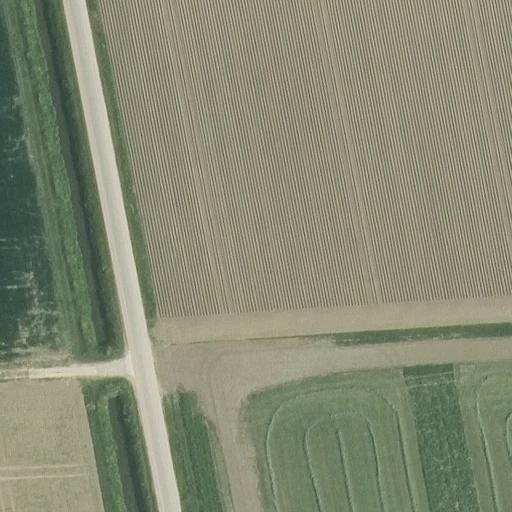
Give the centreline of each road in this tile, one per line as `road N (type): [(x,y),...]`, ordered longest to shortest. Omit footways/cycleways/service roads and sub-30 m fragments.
road 1 (unclassified): [(169,511),(72,0)]
road 2 (track): [(0,376),(142,370)]
